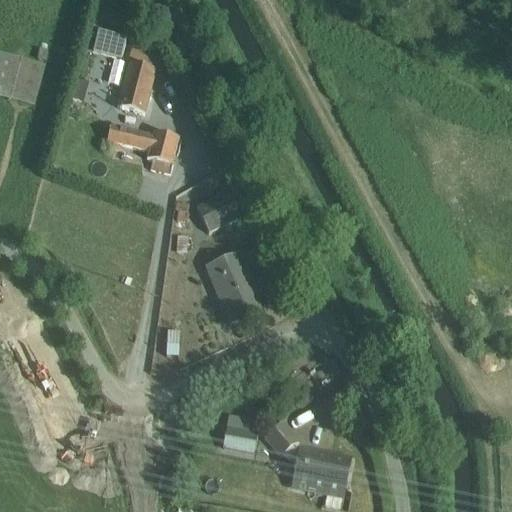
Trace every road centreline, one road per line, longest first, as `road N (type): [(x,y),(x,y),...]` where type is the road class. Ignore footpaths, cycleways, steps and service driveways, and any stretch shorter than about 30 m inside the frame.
road 1 (unclassified): [(0,246),(55,296),(107,385),(136,402),(178,394),(327,324)]
road 2 (unclassified): [(170,0),(246,140),(327,324)]
road 3 (unclassified): [(327,324),(382,433),(400,511)]
